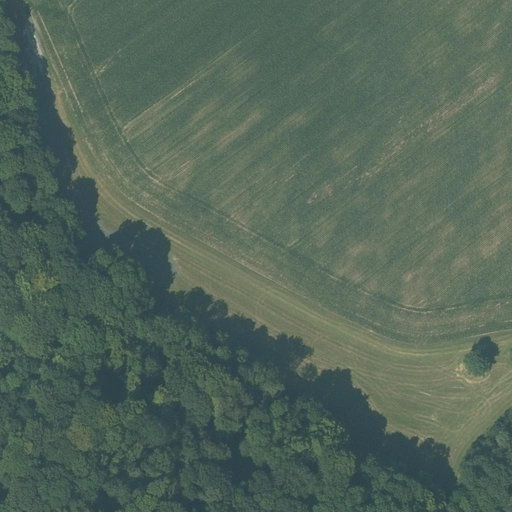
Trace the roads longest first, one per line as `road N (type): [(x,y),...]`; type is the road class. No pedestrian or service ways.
road 1 (track): [(411,511),(241,432),(168,379),(39,363)]
road 2 (track): [(0,82),(57,308),(54,344),(39,363)]
